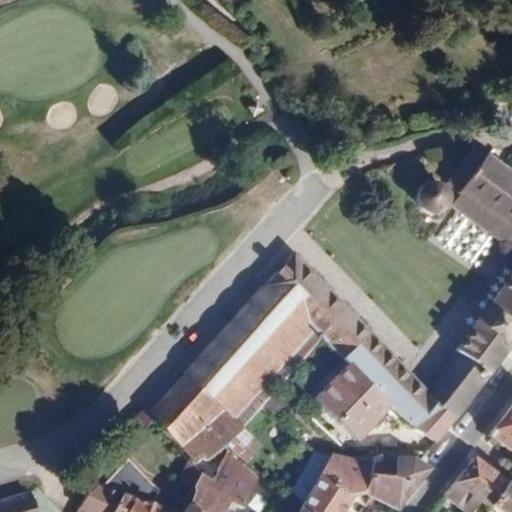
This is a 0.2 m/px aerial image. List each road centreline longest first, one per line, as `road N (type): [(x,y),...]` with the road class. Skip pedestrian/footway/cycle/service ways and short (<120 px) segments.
road 1 (track): [(0,450),(50,446),(316,188),(358,160),(478,134),(511,149)]
road 2 (track): [(316,188),(234,48),(168,0)]
road 3 (residential): [(511,381),(413,511)]
